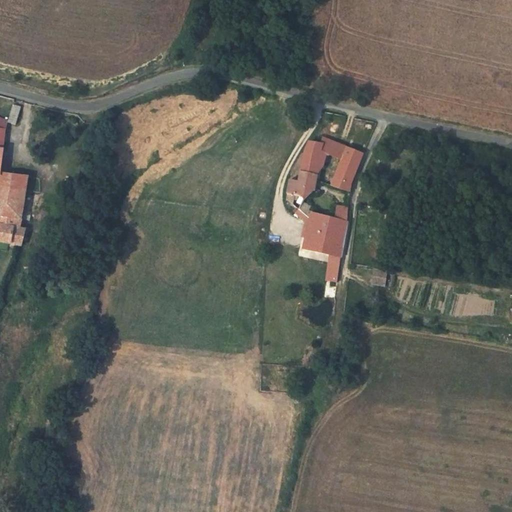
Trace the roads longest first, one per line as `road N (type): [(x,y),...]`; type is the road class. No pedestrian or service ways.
road 1 (tertiary): [(0,89),(92,107),(198,71),(386,116)]
road 2 (residential): [(386,116),(358,191),(347,260)]
road 3 (unknown): [(325,102),(283,180),(286,231)]
road 4 (tertiary): [(386,116),(511,142)]
